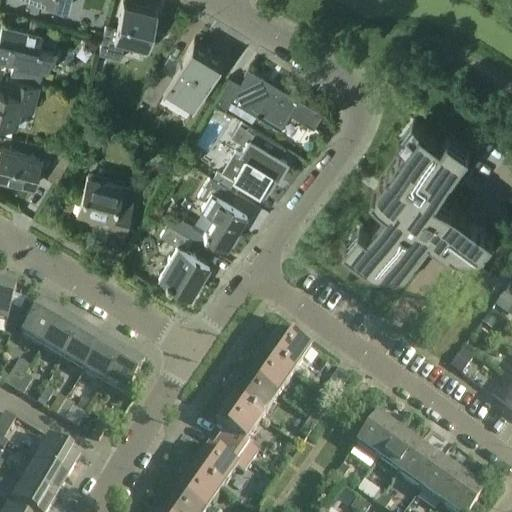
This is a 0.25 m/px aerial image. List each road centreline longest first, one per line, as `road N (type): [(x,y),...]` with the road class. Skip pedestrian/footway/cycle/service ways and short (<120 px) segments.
road 1 (residential): [(256,273),(357,122),(358,107),(354,91),(225,8)]
road 2 (residential): [(511,463),(256,273)]
road 3 (residential): [(194,353),(0,237)]
road 4 (residential): [(0,399),(120,463)]
road 5 (residential): [(120,463),(194,353)]
